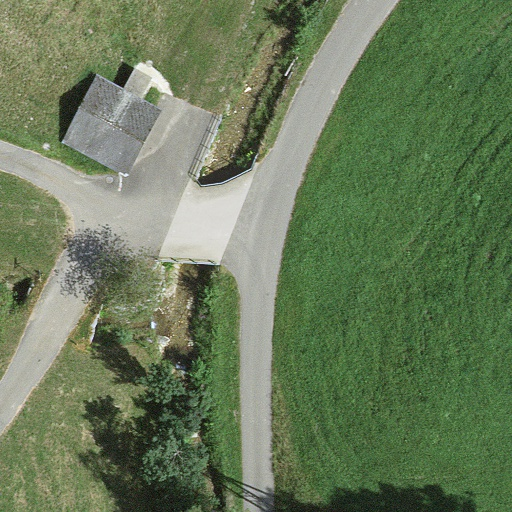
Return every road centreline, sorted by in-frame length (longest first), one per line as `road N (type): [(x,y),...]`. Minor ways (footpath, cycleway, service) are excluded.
road 1 (unclassified): [(371,0),(288,154),(260,254),(259,511)]
road 2 (track): [(28,374),(112,209),(267,223)]
road 3 (track): [(0,157),(112,209)]
